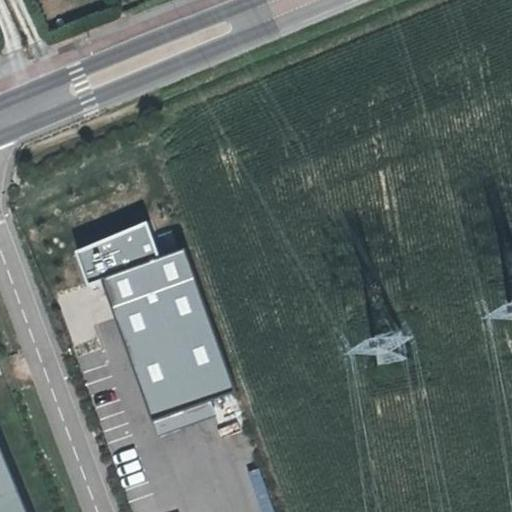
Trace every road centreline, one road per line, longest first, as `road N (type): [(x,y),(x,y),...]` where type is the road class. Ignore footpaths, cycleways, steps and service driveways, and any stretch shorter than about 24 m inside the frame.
road 1 (primary): [(286,2),(0,120)]
road 2 (unclassified): [(0,245),(98,511)]
